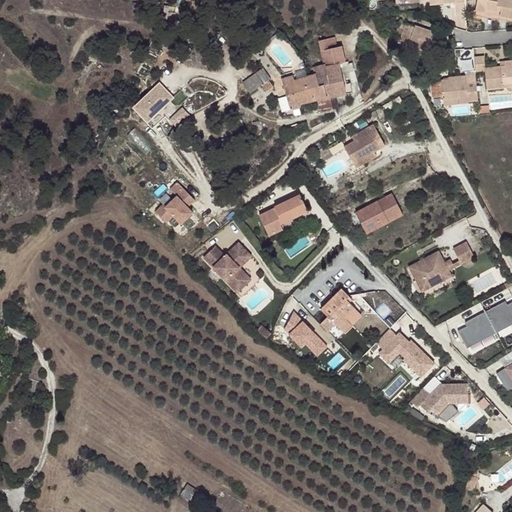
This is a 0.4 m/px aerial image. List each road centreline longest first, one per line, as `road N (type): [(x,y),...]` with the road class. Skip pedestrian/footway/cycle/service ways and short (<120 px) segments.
road 1 (unclassified): [(511,268),(402,67),(387,67),(348,107),(277,124)]
road 2 (residential): [(511,415),(349,239)]
